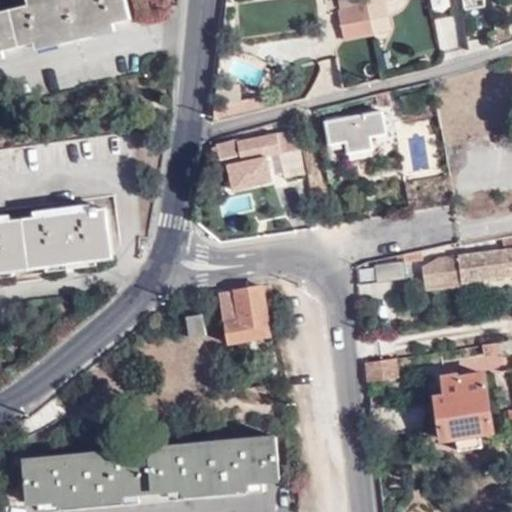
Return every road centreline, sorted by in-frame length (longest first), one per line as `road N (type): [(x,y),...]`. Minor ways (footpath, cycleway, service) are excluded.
road 1 (residential): [(361,511),(337,306),(325,274),(290,257),(217,264),(167,256)]
road 2 (residential): [(189,136),(511,50)]
road 3 (tertiary): [(167,256),(142,293),(0,407)]
road 4 (tertiary): [(202,0),(189,136)]
road 5 (tertiary): [(189,136),(167,256)]
